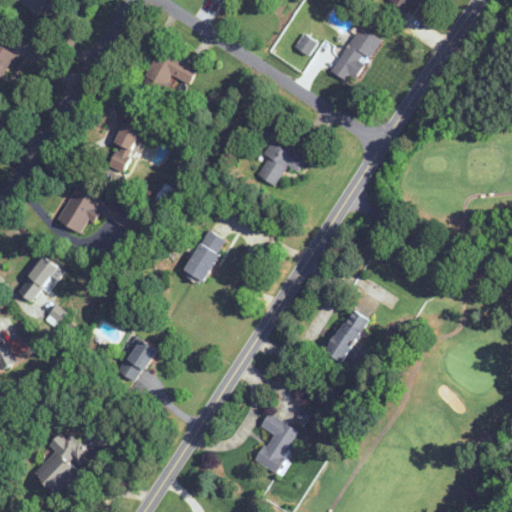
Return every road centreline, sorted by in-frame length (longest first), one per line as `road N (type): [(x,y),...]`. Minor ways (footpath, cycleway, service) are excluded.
road 1 (tertiary): [(143,511),(478,0)]
road 2 (residential): [(382,145),(162,0)]
road 3 (residential): [(0,206),(132,0)]
